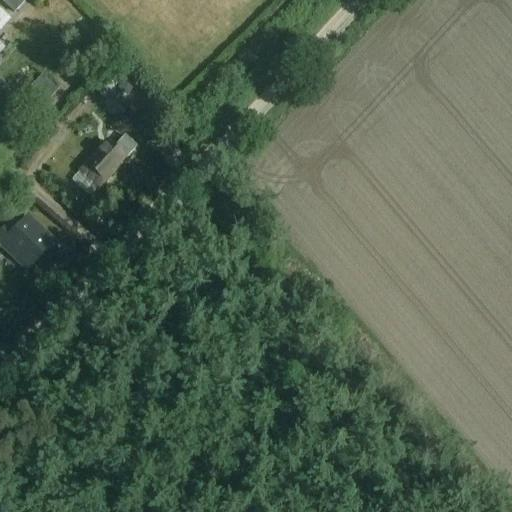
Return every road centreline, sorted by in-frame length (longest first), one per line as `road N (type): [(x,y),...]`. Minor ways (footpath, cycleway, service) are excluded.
road 1 (track): [(110,254),(353,0)]
road 2 (unclassified): [(0,371),(110,254)]
